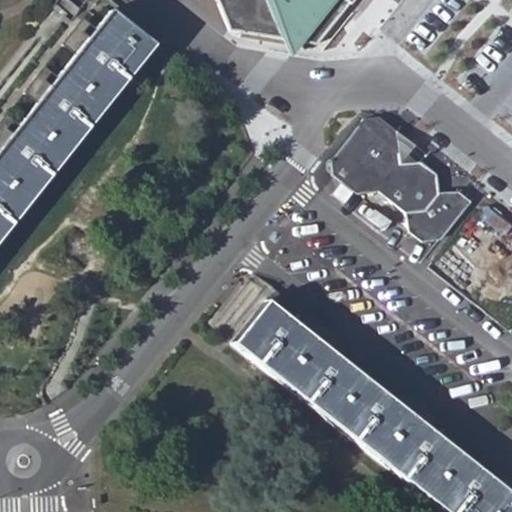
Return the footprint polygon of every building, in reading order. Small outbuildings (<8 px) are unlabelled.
[(214,0),(227,31),(314,45),(346,5),(340,0),(214,0)] [(0,232),(149,45),(107,11),(86,38),(74,29),(61,45),(72,55),(47,86),(37,77),(24,94),(34,103),(9,134),(0,126),(0,232)] [(453,191),(433,194),(429,175),(413,164),(393,164),(390,130),(371,116),(358,121),(326,163),(326,176),(352,195),(374,193),(401,213),(403,232),(416,244),(434,242),(465,203),(453,191)] [(421,154),(390,130),(393,164),(413,164),(421,154)] [(229,344),(438,511),(511,511),(511,500),(264,302),(229,344)]
